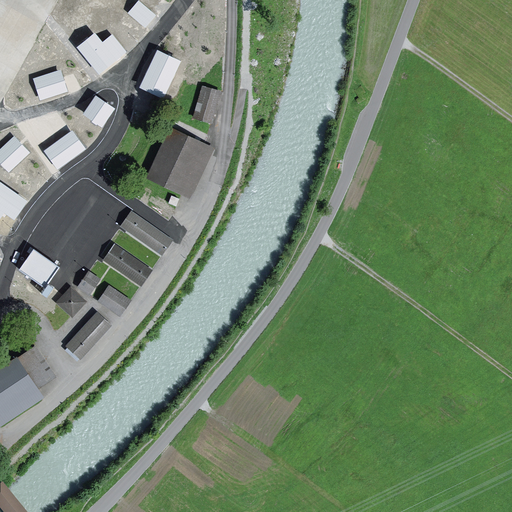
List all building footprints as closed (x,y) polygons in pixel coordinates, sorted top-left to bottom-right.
[(217,120),(220,85),(200,83),(196,118),(217,120)] [(366,92),(361,86),(352,91),(364,101),(366,99),(362,95),(366,92)] [(171,129),(148,177),(181,192),(204,145),(171,129)] [(135,206),(145,213),(150,206),(140,199),(135,206)] [(121,225),(162,254),(172,240),(131,211),(121,225)] [(169,221),(164,227),(171,232),(176,226),(169,221)] [(104,259),(141,285),(151,270),(114,245),(104,259)] [(88,272),(78,286),(89,294),(99,279),(88,272)] [(99,300),(120,315),(130,301),(109,286),(99,300)] [(71,289),(58,302),(72,315),(84,301),(71,289)] [(97,313),(67,346),(80,358),(110,325),(97,313)] [(28,395),(54,377),(35,347),(0,369),(0,413),(1,413),(6,420),(32,402),(28,395)] [(27,511),(3,482),(0,484),(0,508),(3,511),(27,511)]
